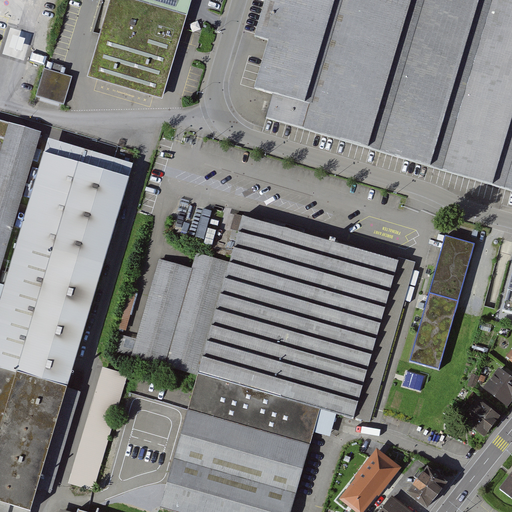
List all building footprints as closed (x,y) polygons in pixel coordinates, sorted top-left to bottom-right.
[(187,18),(125,0),(110,0),(87,80),(162,102),(187,18)] [(125,0),(187,18),(192,0),(125,0)] [(511,0),(264,0),(252,41),(268,45),(255,88),(283,96),(276,119),(511,189),(511,0)] [(71,79),(44,71),(35,100),(62,107),(71,79)] [(0,266),(40,137),(2,125),(0,131),(0,266)] [(130,165),(47,139),(40,137),(0,266),(0,511),(26,511),(33,489),(49,493),(78,394),(68,388),(130,165)] [(195,273),(159,263),(134,357),(195,374),(159,509),(169,511),(288,511),(310,432),(328,436),(335,412),(370,422),(412,265),(241,219),(229,263),(200,255),(195,273)] [(475,248),(442,238),(408,363),(441,373),(475,248)] [(511,277),(502,315),(511,317),(511,277)] [(127,375),(103,368),(71,482),(95,488),(127,375)] [(511,399),(511,380),(498,370),(481,391),(505,409),(511,399)] [(498,420),(477,403),(461,422),(482,439),(498,420)] [(367,511),(401,470),(377,451),(337,502),(350,511),(367,511)] [(445,486),(420,468),(403,491),(428,509),(445,486)] [(511,476),(500,491),(511,500),(511,476)] [(411,511),(394,497),(380,511),(411,511)]
